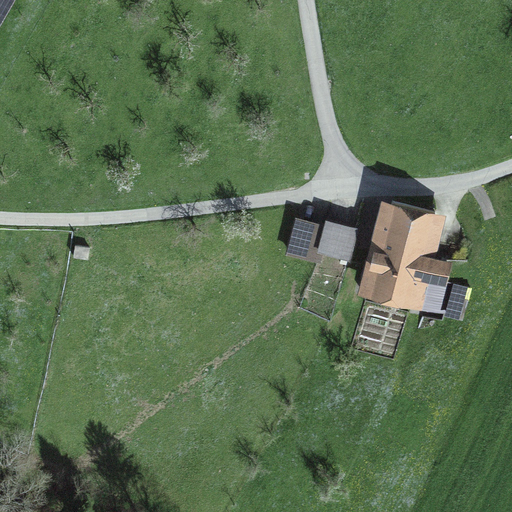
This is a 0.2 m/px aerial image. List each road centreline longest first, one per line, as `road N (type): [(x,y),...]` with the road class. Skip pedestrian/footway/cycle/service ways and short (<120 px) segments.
road 1 (unclassified): [(0,217),(46,221),(342,189)]
road 2 (unclassified): [(305,0),(342,189)]
road 3 (unclassified): [(342,189),(418,188),(511,167)]
